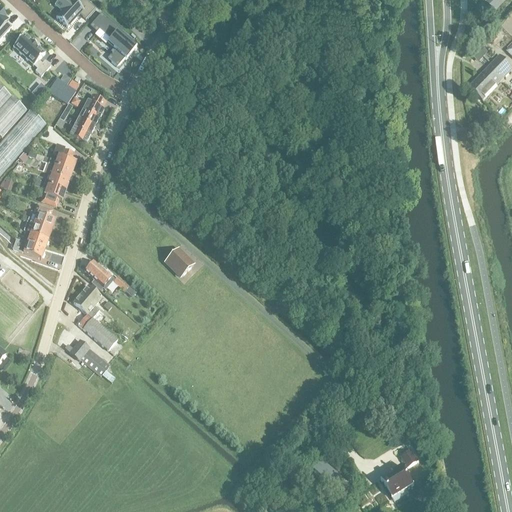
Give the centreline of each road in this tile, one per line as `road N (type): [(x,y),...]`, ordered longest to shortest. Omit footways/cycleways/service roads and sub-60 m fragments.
road 1 (secondary): [(506,511),(446,189),(436,87)]
road 2 (tertiary): [(0,437),(36,368),(97,163),(130,96)]
road 3 (residential): [(130,96),(11,0)]
